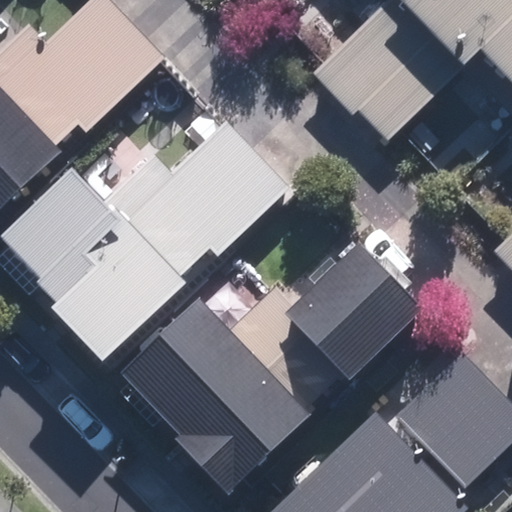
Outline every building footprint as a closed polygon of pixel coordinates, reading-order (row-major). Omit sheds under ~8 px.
[(0,219),(65,154),(57,146),(76,127),(87,138),(165,58),(105,0),(89,0),(44,46),(24,26),(0,50),(0,219)] [(511,0),(390,0),(309,79),(350,122),(357,115),(386,145),(475,60),(511,98),(511,226),(485,253),(511,280),(511,0)] [(32,289),(51,308),(46,313),(101,369),(183,289),(177,283),(208,252),(218,261),(289,192),(222,124),(170,176),(150,155),(100,205),(68,173),(0,239),(0,245),(37,284),(32,289)] [(418,316),(354,244),(273,314),(338,387),(418,316)] [(511,400),(465,351),(393,418),(462,491),(511,443),(511,400)] [(465,511),(466,511),(371,414),(270,511),(465,511)]
